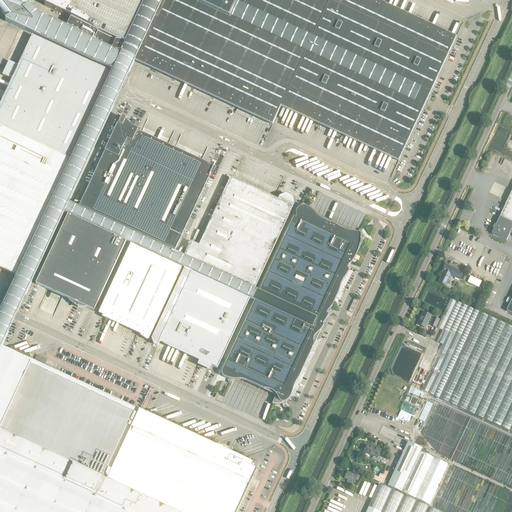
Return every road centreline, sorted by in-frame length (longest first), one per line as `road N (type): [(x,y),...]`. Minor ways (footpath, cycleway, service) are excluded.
road 1 (unclassified): [(310,511),(511,79)]
road 2 (unclassified): [(0,308),(300,448)]
road 3 (unclassified): [(300,448),(404,225)]
road 4 (unclassified): [(414,201),(507,0)]
road 5 (unclassified): [(414,201),(293,147),(263,157)]
road 6 (unclassified): [(404,225),(263,157)]
road 7 (unclassified): [(263,157),(128,94)]
